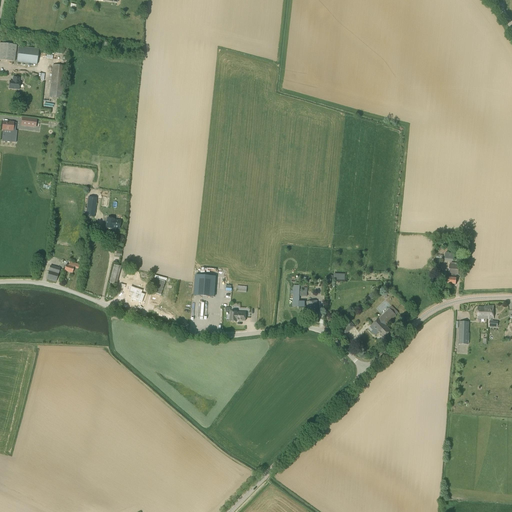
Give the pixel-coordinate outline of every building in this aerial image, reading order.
[(0,60),(14,62),(16,45),(0,43),(0,60)] [(37,65),(39,50),(18,47),(16,63),(37,65)] [(62,99),(65,66),(52,65),(49,97),(62,99)] [(19,82),(19,78),(13,78),(12,81),(9,81),(9,88),(19,89),(19,82)] [(22,117),(21,126),(36,128),(37,119),(23,117),(22,117)] [(13,131),(14,123),(3,122),(2,130),(13,131)] [(94,217),(96,198),(88,197),(86,216),(94,217)] [(119,229),(120,221),(113,220),(114,219),(107,218),(106,228),(112,229),(112,228),(119,229)] [(454,261),(455,254),(445,253),(444,260),(454,261)] [(44,271),(45,260),(38,259),(37,270),(44,271)] [(78,269),(79,265),(69,262),(68,266),(66,265),(64,271),(72,273),(74,268),(78,269)] [(56,282),(59,269),(60,268),(50,265),(50,267),(47,279),(56,282)] [(116,285),(121,266),(114,265),(109,283),(116,285)] [(458,276),(459,266),(449,265),(447,284),(455,285),(456,275),(458,276)] [(214,297),(216,277),(196,275),(194,296),(214,297)] [(120,276),(118,286),(124,287),(126,277),(120,276)] [(246,293),(247,285),(237,284),(237,292),(246,293)] [(307,295),(307,291),(299,291),(300,286),(293,286),(292,307),(304,308),(305,302),(299,301),(299,295),(307,295)] [(143,291),(132,287),(130,292),(133,294),(131,299),(143,303),(146,295),(142,293),(143,291)] [(308,316),(318,314),(317,301),(306,302),(308,316)] [(384,338),(391,331),(386,326),(396,316),(393,312),(395,310),(392,306),(379,318),(372,325),(376,329),(379,332),(384,338)] [(493,320),(493,306),(485,306),(485,307),(478,307),(478,320),(491,320),(493,320)] [(245,321),(245,313),(237,312),(231,312),(230,317),(229,317),(229,321),(230,321),(230,322),(236,322),(236,321),(245,321)] [(346,335),(354,327),(349,322),(341,330),(346,335)] [(459,330),(459,344),(468,345),(468,323),(468,322),(459,322),(459,330)]
